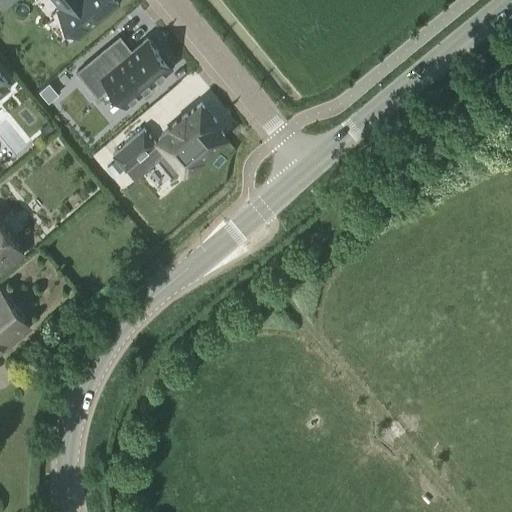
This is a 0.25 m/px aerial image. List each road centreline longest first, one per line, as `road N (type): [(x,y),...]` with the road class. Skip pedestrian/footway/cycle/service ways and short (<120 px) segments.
road 1 (secondary): [(68,511),(72,426),(113,339),(307,168)]
road 2 (secondary): [(307,168),(511,2)]
road 3 (residential): [(166,0),(281,135)]
